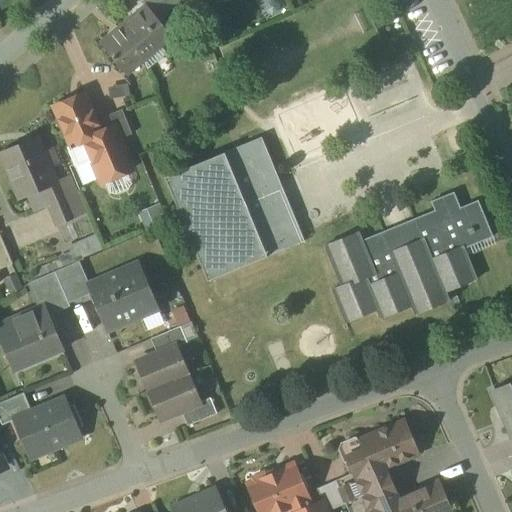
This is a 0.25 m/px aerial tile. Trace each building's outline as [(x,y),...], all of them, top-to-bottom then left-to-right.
[(164,0),(146,0),(143,3),(157,20),(171,8),(164,0)] [(181,0),(164,0),(171,8),(181,0)] [(146,9),(134,19),(133,18),(119,30),(141,57),(154,47),(157,50),(172,38),(157,20),(143,3),(142,4),(146,9)] [(141,57),(119,30),(118,31),(119,32),(113,36),(112,35),(101,45),(124,72),(141,57)] [(101,133),(93,113),(94,113),(89,102),(88,102),(85,95),(54,108),(70,147),(66,148),(75,169),(92,161),(102,184),(105,183),(127,174),(130,172),(123,156),(125,151),(121,140),(115,128),(101,133)] [(119,104),(107,109),(115,128),(127,123),(119,104)] [(132,135),(127,123),(115,128),(121,140),(132,135)] [(39,139),(17,148),(17,147),(0,154),(8,173),(15,171),(26,198),(41,192),(58,184),(57,183),(39,139)] [(304,243),(261,139),(165,179),(208,282),(304,243)] [(127,174),(105,183),(110,195),(116,196),(128,191),(132,185),(127,174)] [(58,184),(41,192),(56,227),(76,218),(61,182),(57,183),(58,184)] [(453,194),(431,203),(435,212),(362,242),(358,233),(325,247),(341,287),(332,291),(346,324),(377,311),(381,320),(412,307),(415,316),(449,302),(445,294),(476,281),(463,250),(492,238),(478,202),(460,210),(453,194)] [(0,236),(0,235),(0,270),(12,265),(0,236)] [(79,263),(55,273),(69,305),(92,295),(88,286),(89,286),(79,263)] [(89,286),(88,286),(92,295),(108,332),(158,311),(139,264),(89,286)] [(55,273),(32,282),(43,307),(44,307),(45,307),(48,314),(69,305),(55,273)] [(43,307),(0,325),(0,339),(14,372),(63,351),(48,314),(45,307),(44,307),(43,307)] [(180,328),(151,340),(157,355),(175,347),(176,348),(187,344),(180,328)] [(157,355),(137,363),(149,392),(187,376),(176,348),(175,347),(157,355)] [(187,376),(149,392),(161,421),(181,413),(200,405),(199,404),(187,376)] [(511,383),(492,392),(511,438),(511,383)] [(24,394),(0,403),(0,419),(1,421),(12,417),(14,421),(32,413),(24,394)] [(32,413),(14,421),(29,458),(53,448),(53,450),(81,438),(65,399),(32,413)] [(200,405),(181,413),(187,427),(217,415),(210,399),(199,404),(200,405)] [(364,450),(347,457),(354,474),(354,473),(357,479),(374,472),(374,474),(380,471),(417,455),(403,422),(360,441),(364,450)] [(292,468),(273,476),(272,475),(269,477),(265,475),(254,480),(252,484),(249,486),(260,511),(282,511),(291,508),(292,511),(310,511),(309,509),(306,502),(308,501),(293,467),(291,467),(292,468)] [(354,474),(317,490),(323,503),(327,511),(345,504),(363,496),(387,486),(380,471),(374,474),(374,472),(357,479),(354,473),(354,474)] [(394,502),(393,503),(396,511),(449,511),(437,483),(394,502)] [(387,486),(363,496),(369,510),(369,511),(396,511),(393,503),(394,502),(387,486)] [(225,511),(216,490),(172,509),(173,511),(225,511)] [(363,496),(345,504),(348,511),(363,511),(369,510),(363,496)] [(326,511),(327,511),(323,503),(309,509),(310,511),(326,511)]
